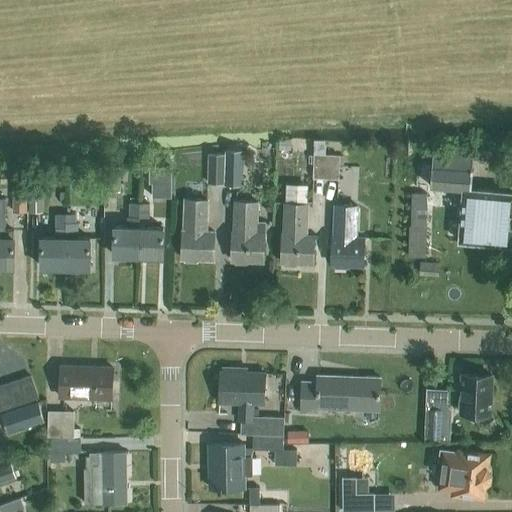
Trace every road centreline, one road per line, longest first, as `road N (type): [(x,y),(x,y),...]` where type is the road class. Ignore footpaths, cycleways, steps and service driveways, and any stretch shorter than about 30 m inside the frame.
road 1 (residential): [(511,343),(168,330)]
road 2 (residential): [(168,330),(170,511)]
road 3 (residential): [(168,330),(0,324)]
